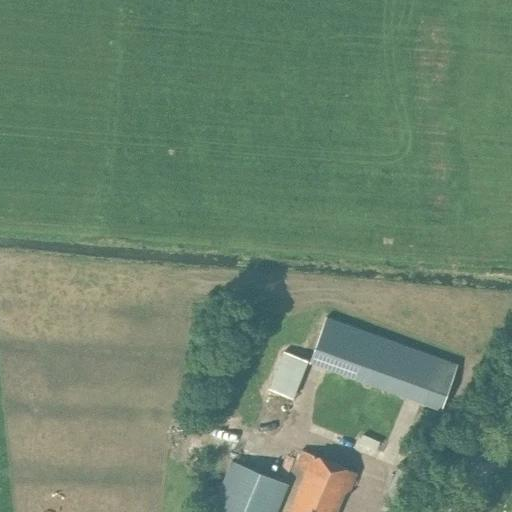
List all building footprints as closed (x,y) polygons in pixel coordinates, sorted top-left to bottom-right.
[(439,406),(453,367),(318,318),(303,357),(439,406)] [(284,351),(269,388),(293,397),(308,361),(284,351)] [(386,495),(393,498),(388,507),(397,511),(400,511),(406,503),(428,454),(415,449),(408,465),(401,462),(386,495)] [(296,466),(307,470),(289,511),(335,511),(345,491),(349,493),(357,474),(302,451),(296,466)] [(278,511),(290,485),(233,461),(211,511),(278,511)]
